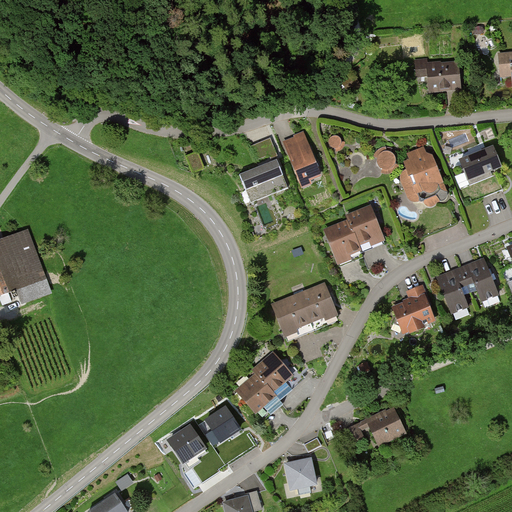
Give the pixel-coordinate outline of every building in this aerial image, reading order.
[(511,76),(511,54),(500,56),(502,77),(511,76)] [(429,76),(430,93),(460,90),(458,64),(441,66),(441,64),(428,66),(428,61),(416,62),(418,77),(429,76)] [(354,77),(344,84),(350,93),(360,85),(354,77)] [(342,144),(342,142),(341,140),(340,138),(339,137),(337,136),(335,136),(333,137),(331,138),(330,140),(330,142),(330,144),(331,146),(332,147),(334,148),(336,149),(338,148),(340,147),(341,145),(342,144)] [(272,140),(261,144),(267,158),(277,153),(272,140)] [(309,148),(290,155),(301,183),(320,175),(309,148)] [(396,161),(395,158),(394,155),(392,153),(389,152),(387,153),(386,148),(382,149),(379,151),(376,153),(375,156),(379,158),(378,161),(378,164),(380,166),(382,168),(384,170),(387,170),(390,170),(392,168),(394,167),(396,164),(396,161)] [(494,149),(461,162),(469,180),(464,182),(472,203),(504,190),(495,170),(501,167),(494,149)] [(196,153),(187,157),(192,172),(202,168),(196,153)] [(432,159),(427,156),(411,162),(409,166),(409,170),(410,173),(410,174),(411,177),(412,177),(415,186),(413,187),(411,190),(410,192),(410,195),(411,197),(413,199),(414,200),(417,201),(418,201),(419,202),(420,201),(420,202),(421,203),(422,204),(423,203),(424,203),(424,202),(425,203),(426,203),(427,203),(428,204),(430,204),(431,204),(433,204),(440,200),(439,198),(438,195),(440,192),(441,192),(443,193),(445,193),(446,192),(441,181),(439,175),(432,159)] [(277,161),(240,176),(246,191),(255,187),(259,195),(276,188),(278,193),(288,189),(277,161)] [(347,218),(349,223),(360,249),(383,240),(371,208),(347,218)] [(349,223),(326,232),(339,263),(362,254),(360,249),(349,223)] [(43,280),(25,233),(5,241),(1,242),(0,242),(0,297),(3,305),(13,302),(9,293),(43,280)] [(293,251),(295,257),(303,254),(301,248),(293,251)] [(469,265),(461,269),(471,294),(478,291),(483,302),(499,295),(484,259),(482,260),(469,265)] [(471,294),(461,269),(453,272),(440,277),(438,278),(452,314),(469,308),(464,296),(471,294)] [(297,298),(274,307),(288,342),(309,333),(308,330),(312,329),(313,332),(336,323),(338,318),(325,286),(303,295),(303,293),(296,296),(297,298)] [(405,305),(396,309),(398,315),(394,324),(403,328),(405,332),(411,330),(412,332),(424,327),(423,325),(434,320),(427,304),(429,303),(423,287),(409,293),(413,302),(409,304),(405,305)] [(258,375),(280,402),(293,391),(289,386),(295,381),(273,356),(254,372),(258,375)] [(360,367),(363,374),(370,370),(366,363),(360,367)] [(258,375),(238,391),(260,417),(268,411),(271,416),(283,405),(280,402),(258,375)] [(394,411),(369,423),(380,445),(405,433),(394,411)] [(357,427),(348,431),(355,444),(364,440),(357,427)] [(318,438),(305,445),(309,453),(322,446),(318,438)] [(311,460),(286,465),(292,490),(316,484),(311,460)] [(129,474),(117,481),(122,490),(134,482),(129,474)] [(247,498),(225,504),(227,511),(253,511),(262,510),(257,492),(246,496),(247,498)] [(127,511),(115,495),(90,511),(127,511)]
